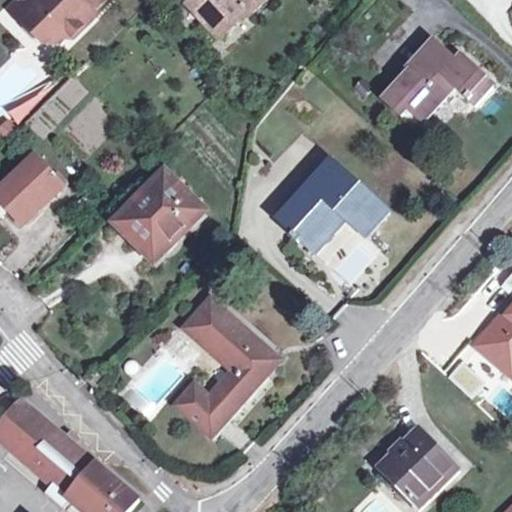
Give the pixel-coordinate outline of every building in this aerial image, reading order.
[(78,22),(91,10),(100,0),(18,0),(13,6),(49,43),(58,43),(64,38),(72,37),(82,27),(78,22)] [(267,0),(194,0),(191,3),(207,22),(220,37),(246,12),(249,16),(267,0)] [(95,14),(91,10),(78,22),(82,27),(95,14)] [(210,45),(220,37),(207,22),(197,31),(210,45)] [(446,57),(449,54),(433,40),(407,68),(410,70),(384,99),(402,116),(409,109),(425,123),(456,88),(476,106),(493,87),(484,79),(486,77),(462,54),(456,60),(453,63),(446,57)] [(453,63),(456,60),(449,54),(446,57),(453,63)] [(10,123),(1,131),(8,138),(17,130),(10,123)] [(0,191),(0,200),(23,225),(63,187),(35,158),(0,191)] [(278,220),(311,251),(342,217),(348,221),(366,239),(390,213),(332,160),(278,220)] [(140,232),(162,254),(204,212),(166,175),(117,224),(133,239),(140,232)] [(342,217),(311,251),(317,255),(348,221),(342,217)] [(155,261),(162,254),(140,232),(133,239),(155,261)] [(260,370),(274,355),(230,315),(211,299),(184,329),(203,345),(232,372),(210,397),(195,385),(176,406),(212,438),(267,376),(260,370)] [(260,370),(267,376),(281,361),(274,355),(260,370)] [(93,369),(84,378),(95,388),(104,379),(93,369)] [(83,511),(130,511),(140,501),(72,443),(58,432),(23,401),(0,428),(0,441),(36,472),(57,489),(50,497),(63,508),(70,500),(83,511)] [(61,428),(58,432),(72,443),(75,439),(61,428)] [(381,470),(414,503),(440,477),(444,482),(457,469),(420,432),(381,470)] [(440,477),(414,503),(419,508),(444,482),(440,477)]
